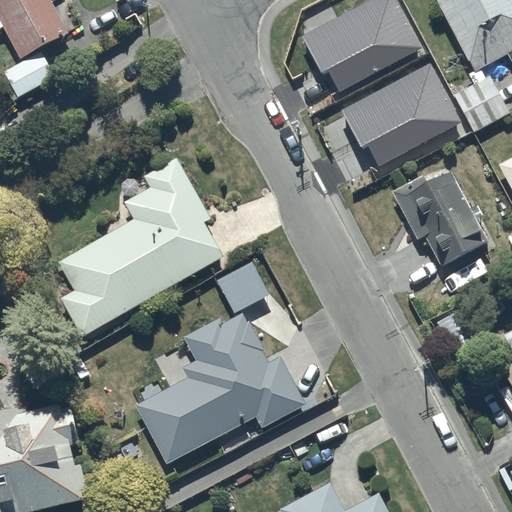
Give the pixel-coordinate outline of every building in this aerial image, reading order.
[(69,31),(52,0),(0,0),(0,27),(4,26),(21,57),(69,31)] [(511,0),(437,0),(475,70),(472,72),(476,81),(453,94),(448,86),(432,95),(452,133),(471,124),(474,131),(510,111),(490,75),(489,76),(484,65),(507,52),(511,59),(511,58),(511,0)] [(363,44),(330,60),(369,136),(412,113),(414,118),(421,114),(419,110),(422,108),(394,54),(374,65),(363,44)] [(43,52),(5,72),(18,96),(55,76),(43,52)] [(0,125),(0,157),(8,153),(6,151),(13,147),(0,125)] [(511,155),(498,162),(511,187),(511,155)] [(62,296),(83,334),(223,255),(204,222),(210,218),(176,157),(145,175),(151,186),(125,200),(135,217),(59,260),(75,289),(62,296)] [(425,176),(393,193),(419,241),(428,237),(444,267),(488,242),(451,174),(430,185),(425,176)] [(253,260),(218,279),(235,311),(270,293),(253,260)] [(463,308),(437,322),(460,366),(476,358),(471,349),(482,344),(463,308)] [(136,404),(167,462),(257,415),(262,426),(305,404),(280,355),(269,361),(244,312),(223,323),(220,317),(186,335),(197,357),(182,365),(188,377),(136,404)] [(0,511),(17,511),(18,511),(84,498),(80,487),(87,485),(81,463),(74,463),(70,444),(82,440),(71,405),(63,408),(61,402),(28,409),(27,404),(0,410),(0,511)] [(389,511),(379,491),(345,510),(330,482),(281,509),(282,511),(389,511)]
